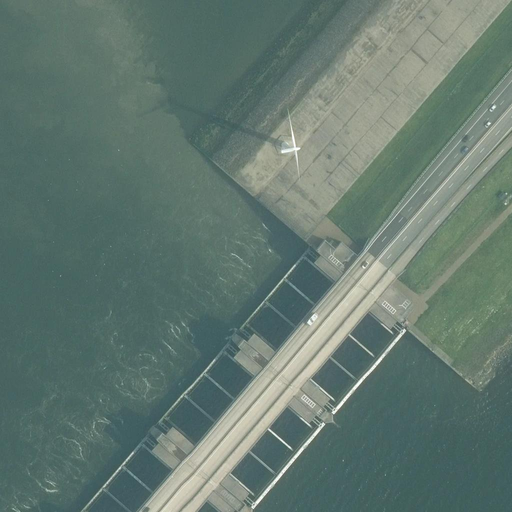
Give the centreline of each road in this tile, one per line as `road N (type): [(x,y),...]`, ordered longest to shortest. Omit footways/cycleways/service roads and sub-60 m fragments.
road 1 (trunk): [(511,91),(147,511)]
road 2 (trunk): [(167,511),(511,117)]
road 3 (unclassified): [(185,511),(511,141)]
